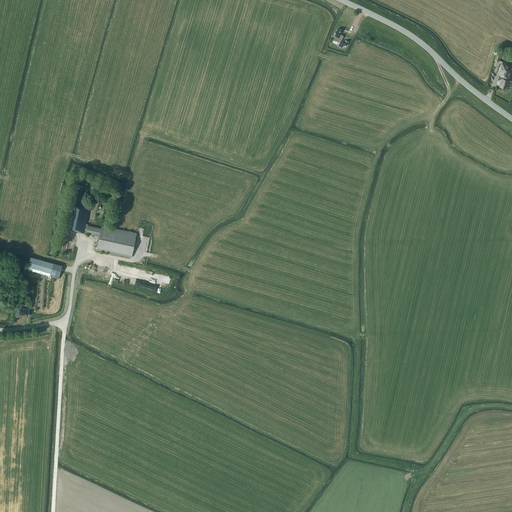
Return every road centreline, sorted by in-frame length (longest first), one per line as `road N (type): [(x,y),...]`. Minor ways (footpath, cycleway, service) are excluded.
road 1 (unclassified): [(511,118),(404,31),(341,0)]
road 2 (track): [(404,511),(409,492),(468,409),(511,409)]
road 3 (unclassified): [(75,266),(64,321),(0,331)]
